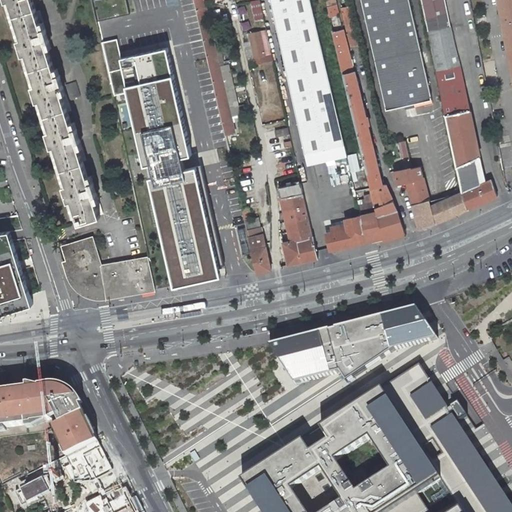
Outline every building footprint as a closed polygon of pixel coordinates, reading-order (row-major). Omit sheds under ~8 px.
[(72,200),(79,224),(101,217),(100,214),(103,213),(97,193),(98,192),(95,184),(94,184),(92,176),(88,177),(83,161),(87,160),(80,139),(81,139),(79,130),(78,131),(75,122),(71,123),(67,112),(71,110),(68,100),(64,85),(59,68),(55,69),(49,49),(52,48),(49,39),(51,39),(48,30),(47,31),(40,11),(37,12),(33,0),(6,0),(7,2),(10,1),(21,39),(18,39),(23,56),(27,55),(36,85),(33,86),(38,102),(41,101),(50,131),(47,132),(52,148),(55,147),(67,185),(64,186),(69,201),(72,200)] [(93,0),(97,19),(130,14),(127,0),(93,0)] [(235,132),(204,0),(193,0),(214,86),(225,134),(235,132)] [(255,16),(262,14),(258,0),(254,0),(251,1),(255,16)] [(310,0),(271,0),(305,154),(345,145),(310,0)] [(336,0),(325,0),(329,17),(340,14),(336,0)] [(361,0),(386,110),(397,107),(372,0),(361,0)] [(413,103),(433,99),(410,0),(372,0),(397,107),(405,105),(413,103)] [(420,0),(446,115),(470,110),(445,0),(420,0)] [(511,0),(498,0),(511,68),(511,0)] [(352,5),(342,7),(351,46),(361,44),(352,5)] [(266,30),(260,32),(265,56),(271,55),(266,30)] [(332,32),(371,189),(382,187),(382,185),(367,125),(368,125),(367,118),(366,118),(364,113),(367,112),(366,106),(363,107),(357,84),(360,83),(358,77),(356,78),(354,71),(357,70),(356,66),(353,67),(343,30),(332,32)] [(265,56),(260,32),(250,34),(253,46),(255,57),(257,64),(263,63),(261,57),(265,56)] [(255,57),(253,46),(245,48),(248,58),(255,57)] [(121,60),(127,85),(172,75),(166,49),(121,60)] [(261,57),(263,63),(273,61),(271,55),(265,56),(261,57)] [(150,178),(175,287),(221,276),(196,166),(186,168),(183,157),(191,155),(172,75),(127,85),(145,164),(152,163),(155,177),(150,178)] [(446,115),(457,168),(474,160),(480,158),(470,110),(446,115)] [(403,156),(409,155),(405,141),(399,142),(403,156)] [(348,157),(345,145),(305,154),(308,166),(348,157)] [(357,154),(348,155),(352,172),(360,170),(357,154)] [(462,192),(467,210),(498,196),(492,180),(491,179),(479,185),(474,160),(457,168),(462,192)] [(407,182),(413,204),(430,199),(421,166),(412,168),(412,167),(393,171),(397,184),(407,182)] [(283,242),(289,265),(319,258),(314,236),(313,236),(301,183),(279,188),(290,238),(286,239),(286,241),(283,242)] [(383,238),(384,241),(406,234),(398,211),(386,183),(382,185),(382,187),(371,189),(372,196),(383,238)] [(448,218),(467,210),(462,192),(442,201),(448,218)] [(363,229),(366,242),(383,238),(372,196),(363,199),(364,204),(359,205),(361,216),(363,223),(362,223),(363,229)] [(432,205),(430,199),(413,204),(420,230),(437,223),(432,205)] [(442,221),(448,218),(442,201),(437,203),(432,205),(437,223),(442,221)] [(242,208),(257,273),(271,270),(263,234),(262,235),(258,217),(251,219),(249,207),(242,208)] [(327,233),(330,250),(366,242),(363,229),(362,223),(363,223),(361,216),(346,219),(347,224),(332,227),(333,232),(327,233)] [(38,301),(14,227),(0,229),(0,309),(1,313),(38,301)] [(99,299),(107,298),(156,290),(152,275),(149,257),(101,266),(92,237),(71,244),(72,248),(64,251),(68,262),(64,263),(68,275),(71,281),(76,288),(81,292),(89,296),(93,298),(99,299)] [(341,376),(347,385),(390,357),(438,344),(421,311),(272,350),(299,389),(341,376)] [(511,511),(511,510),(441,402),(419,369),(320,435),(327,448),(313,457),(305,448),(292,456),(246,486),(262,511),(511,511)] [(61,387),(60,389),(44,385),(40,386),(0,391),(0,423),(49,416),(56,413),(61,423),(54,427),(68,457),(72,453),(98,441),(96,436),(93,437),(90,432),(94,431),(86,415),(77,419),(76,417),(85,412),(77,398),(76,398),(72,401),(70,398),(75,396),(61,387)] [(98,441),(68,457),(61,460),(71,480),(74,480),(74,482),(92,481),(93,481),(101,476),(114,470),(98,441)] [(114,470),(101,476),(109,491),(121,485),(114,470)] [(46,476),(17,491),(24,505),(53,491),(46,476)] [(101,476),(93,481),(101,495),(109,491),(101,476)] [(135,511),(121,485),(109,491),(101,495),(86,503),(90,510),(88,511),(135,511)]
